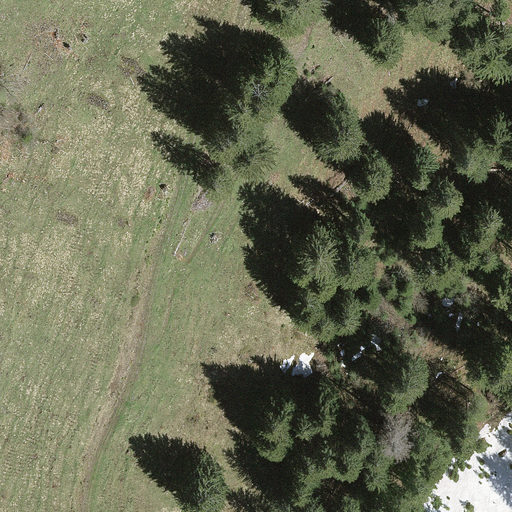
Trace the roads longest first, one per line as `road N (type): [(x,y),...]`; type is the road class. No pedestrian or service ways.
road 1 (track): [(244,0),(187,163),(139,364)]
road 2 (track): [(139,364),(91,478),(87,511)]
